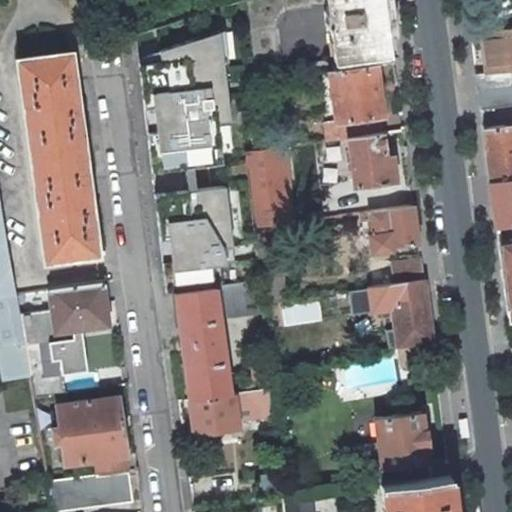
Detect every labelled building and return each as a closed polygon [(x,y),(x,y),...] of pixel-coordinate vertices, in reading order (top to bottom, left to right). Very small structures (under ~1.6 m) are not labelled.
[(312,4),(326,2),(325,0),(246,0),(254,70),(281,67),(276,27),(286,11),(312,8),(312,4)] [(392,51),(385,0),(325,0),(326,2),(333,59),(392,51)] [(511,26),(481,30),(487,72),(476,73),(477,89),(511,84),(511,26)] [(220,32),(160,51),(161,61),(139,64),(145,109),(154,108),(156,130),(147,131),(152,172),(223,163),(218,122),(231,121),(220,32)] [(44,261),(99,253),(71,51),(17,58),(44,261)] [(382,114),(375,65),(329,71),(335,120),(379,114),(382,114)] [(511,84),(477,89),(480,109),(511,104),(511,84)] [(145,109),(147,131),(156,130),(154,108),(145,109)] [(323,122),(325,140),(347,137),(381,132),(379,114),(335,120),(323,122)] [(511,123),(482,128),(489,180),(511,176),(511,123)] [(384,157),(381,132),(347,137),(354,185),(395,180),(391,156),(384,157)] [(295,221),(287,146),(245,151),(253,227),(295,221)] [(511,176),(489,180),(495,226),(511,223),(511,176)] [(163,263),(166,293),(174,292),(215,287),(228,285),(226,271),(235,269),(225,187),(155,195),(160,240),(169,239),(172,262),(163,263)] [(392,247),(418,243),(413,205),(368,211),(372,234),(368,234),(371,252),(392,249),(392,247)] [(7,344),(23,341),(18,313),(15,292),(0,208),(0,338),(2,345),(7,344)] [(511,223),(495,226),(508,323),(511,322),(511,223)] [(163,263),(172,262),(169,239),(160,240),(163,263)] [(366,272),(368,288),(423,280),(420,259),(390,263),(391,269),(366,272)] [(237,284),(235,269),(226,271),(228,285),(237,284)] [(269,270),(258,272),(258,281),(261,303),(273,302),(269,270)] [(86,370),(80,327),(108,324),(102,280),(48,288),(51,309),(18,313),(23,341),(33,397),(64,393),(61,374),(86,370)] [(431,342),(429,328),(426,303),(423,280),(368,288),(362,289),(348,291),(349,301),(364,299),(370,298),(372,310),(391,308),(394,329),(388,329),(386,330),(389,349),(398,347),(431,342)] [(228,285),(215,287),(219,317),(262,311),(261,303),(258,281),(237,284),(228,285)] [(174,292),(188,398),(229,393),(219,317),(215,287),(174,292)] [(367,318),(386,315),(388,329),(394,329),(391,308),(372,310),(370,298),(364,299),(367,318)] [(8,400),(33,397),(23,341),(7,344),(13,374),(3,376),(8,400)] [(407,362),(433,357),(431,342),(398,347),(401,366),(408,365),(407,362)] [(13,374),(7,344),(2,345),(0,345),(0,362),(3,376),(13,374)] [(251,361),(254,390),(270,388),(268,369),(267,360),(251,361)] [(193,432),(237,426),(236,417),(273,413),(272,411),(270,388),(254,390),(248,390),(233,392),(229,393),(188,398),(193,432)] [(126,454),(118,395),(56,404),(58,425),(51,426),(53,442),(60,441),(63,463),(94,458),(126,454)] [(381,485),(431,478),(428,462),(421,410),(374,417),(378,444),(357,446),(363,487),(381,485)] [(127,470),(126,454),(94,458),(96,474),(127,470)] [(131,500),(127,470),(96,474),(49,481),(51,497),(53,511),(131,500)] [(381,485),(384,511),(453,511),(449,476),(431,478),(381,485)] [(312,511),(311,494),(282,498),(282,499),(283,511),(312,511)]
